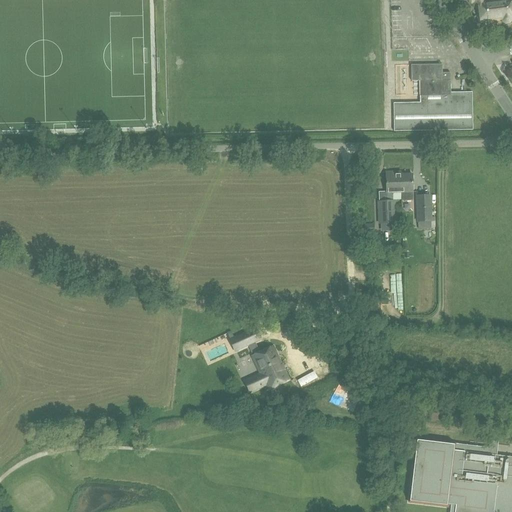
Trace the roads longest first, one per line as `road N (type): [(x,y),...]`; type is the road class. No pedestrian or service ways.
road 1 (unclassified): [(346,146),(0,152)]
road 2 (track): [(346,146),(352,298),(336,320),(287,337)]
road 3 (unclassified): [(346,146),(511,142)]
